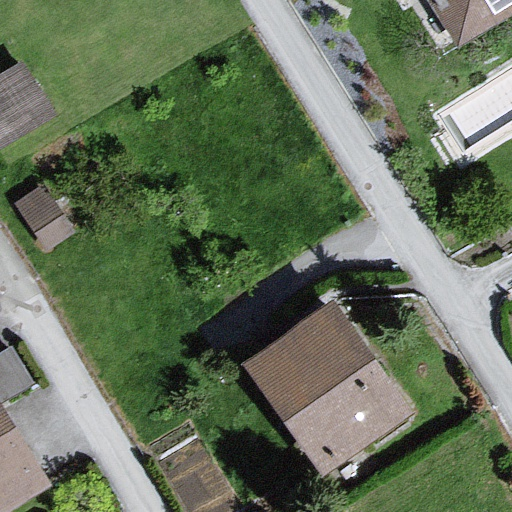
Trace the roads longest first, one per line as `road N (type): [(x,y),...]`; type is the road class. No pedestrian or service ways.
road 1 (residential): [(511,398),(260,0)]
road 2 (residential): [(144,511),(0,271)]
